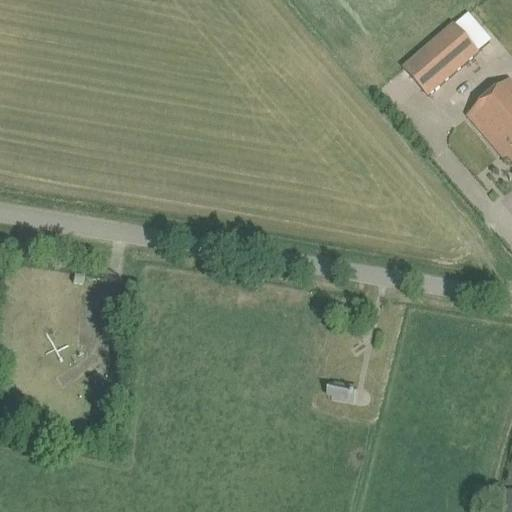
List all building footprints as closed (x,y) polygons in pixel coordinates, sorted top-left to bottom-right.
[(486,0),(511,36),(511,6),(507,0),(486,0)] [(454,27),(404,70),(429,98),(478,55),(454,27)] [(511,84),(510,82),(468,117),(505,161),(508,159),(511,163),(511,84)] [(445,137),(469,165),(489,147),(466,119),(445,137)] [(328,400),(354,405),(357,390),(335,386),(335,389),(330,388),(328,400)] [(511,511),(511,492),(507,491),(502,511),(511,511)]
